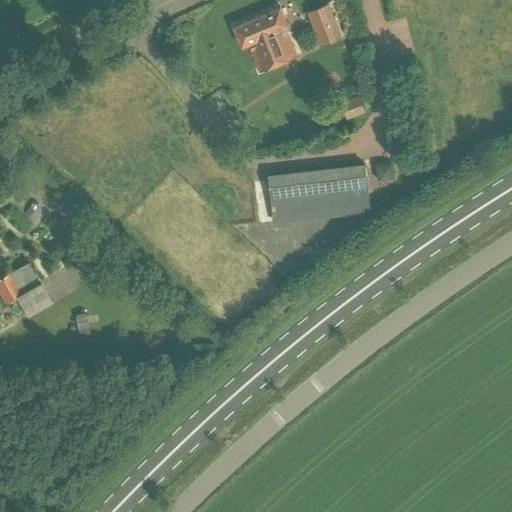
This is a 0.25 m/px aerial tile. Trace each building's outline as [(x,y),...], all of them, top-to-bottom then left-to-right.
[(320,48),(343,38),(330,2),(306,12),(320,48)] [(260,72),(297,56),(285,28),(289,26),(280,7),(234,27),(242,47),(248,44),(260,72)] [(347,119),(366,112),(360,94),(340,101),(347,119)] [(393,162),(376,164),(378,181),(395,179),(393,162)] [(271,205),(368,194),(365,163),(269,173),(271,205)] [(52,302),(28,261),(0,277),(0,296),(4,303),(15,296),(27,317),(52,302)] [(78,335),(89,333),(90,333),(86,313),(75,315),(78,335)]
